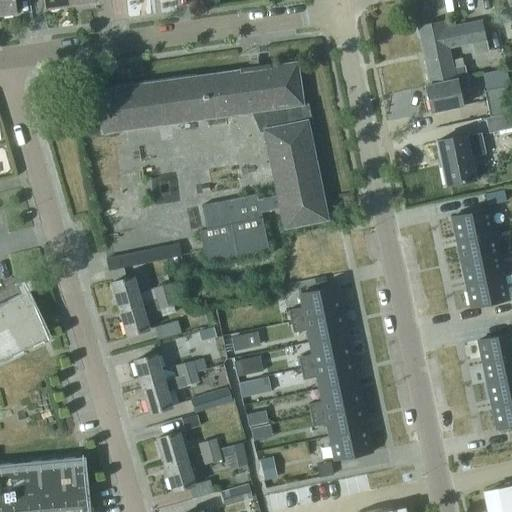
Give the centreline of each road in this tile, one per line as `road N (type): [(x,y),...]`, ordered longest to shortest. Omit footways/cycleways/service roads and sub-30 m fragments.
road 1 (residential): [(446,511),(339,8)]
road 2 (residential): [(137,511),(2,58)]
road 3 (residential): [(2,58),(339,8)]
